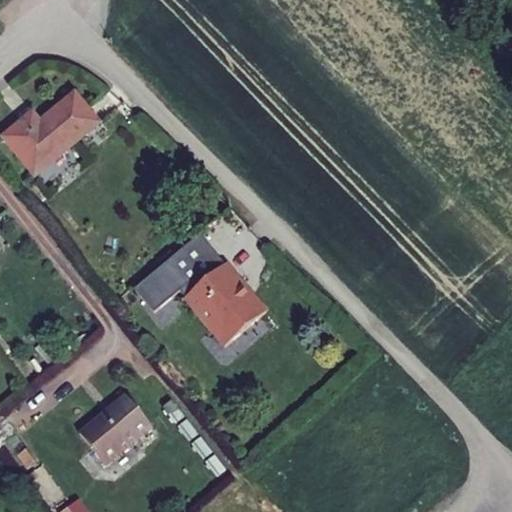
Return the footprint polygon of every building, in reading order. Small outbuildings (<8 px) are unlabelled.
[(17,133),(1,146),(31,182),(94,131),(72,103),(37,131),(24,142),(17,133)] [(30,122),(17,133),(24,142),(37,131),(30,122)] [(225,271),(199,240),(133,295),(153,318),(177,298),(185,292),(191,298),(225,271)] [(191,298),(183,305),(210,338),(214,334),(227,350),(266,317),(251,299),(247,303),(240,294),(244,291),(226,270),(225,271),(191,298)] [(177,298),(183,305),(191,298),(185,292),(177,298)] [(123,401),(77,442),(104,473),(150,433),(123,401)] [(0,420),(0,447),(13,438),(0,420)] [(89,511),(77,499),(63,511),(89,511)]
